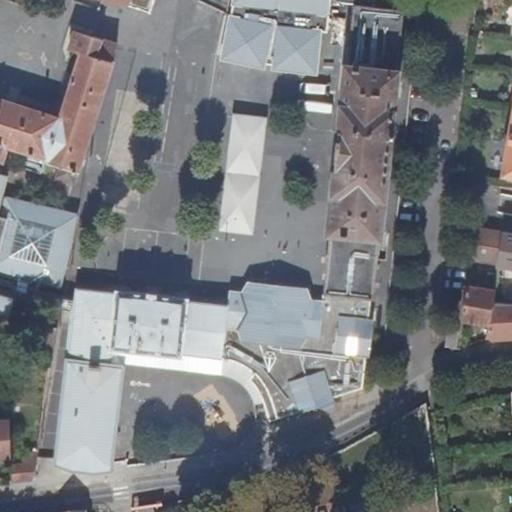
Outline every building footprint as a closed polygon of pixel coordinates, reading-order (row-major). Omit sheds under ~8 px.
[(234,21),(227,59),(265,67),(266,64),(275,66),(276,68),(315,73),(320,31),(326,32),(330,2),(315,0),(269,0),(268,26),(234,21)] [(233,0),(230,21),(234,21),(268,26),(269,0),(315,0),(330,2),(336,3),(353,5),(375,7),(375,0),(233,0)] [(384,8),(375,7),(353,5),(347,56),(336,164),(322,293),(352,296),(372,298),(374,298),(377,268),(392,124),(404,11),(384,8)] [(222,58),(227,59),(234,21),(230,21),(222,58)] [(55,173),(72,179),(75,170),(78,170),(106,81),(112,61),(110,57),(115,40),(73,27),(67,46),(77,50),(69,75),(55,116),(10,102),(0,98),(0,162),(1,163),(8,142),(44,153),(43,156),(58,162),(55,173)] [(215,230),(250,234),(264,116),(229,112),(215,230)] [(511,112),(509,130),(501,175),(511,176),(511,112)] [(0,294),(15,298),(60,309),(63,296),(37,290),(38,283),(58,287),(72,228),(58,212),(6,201),(2,219),(0,218),(0,202),(6,178),(0,177),(0,294)] [(496,210),(511,212),(511,199),(499,197),(496,210)] [(502,232),(473,229),(468,265),(496,268),(496,265),(502,232)] [(511,233),(502,232),(496,265),(511,267),(511,233)] [(226,304),(220,358),(226,359),(236,362),(246,368),(255,375),(261,383),(269,394),(273,403),(279,419),(297,413),(253,363),(259,285),(245,283),(239,291),(239,297),(227,296),(226,304)] [(253,363),(297,413),(300,416),(334,404),(333,399),(352,393),(355,358),(356,357),(365,358),(365,355),(371,356),(375,320),(370,320),(372,298),(352,296),(322,293),(321,300),(309,298),(306,291),(286,288),(283,291),(267,289),(265,286),(259,285),(253,363)] [(465,288),(460,322),(487,324),(491,301),(492,289),(465,286),(465,288)] [(74,298),(72,311),(65,376),(55,462),(65,466),(71,468),(87,470),(110,468),(112,434),(118,366),(108,365),(108,348),(178,357),(179,353),(200,355),(220,358),(226,304),(186,300),(186,295),(116,288),(116,293),(75,287),(74,298)] [(0,313),(11,315),(15,298),(0,294),(0,313)] [(63,296),(60,309),(72,311),(74,298),(63,296)] [(487,324),(485,340),(489,339),(511,336),(511,303),(491,301),(487,324)] [(355,358),(352,393),(363,389),(365,358),(356,357),(355,358)] [(10,466),(11,483),(32,481),(36,449),(23,449),(20,461),(19,464),(14,466),(10,466)]
